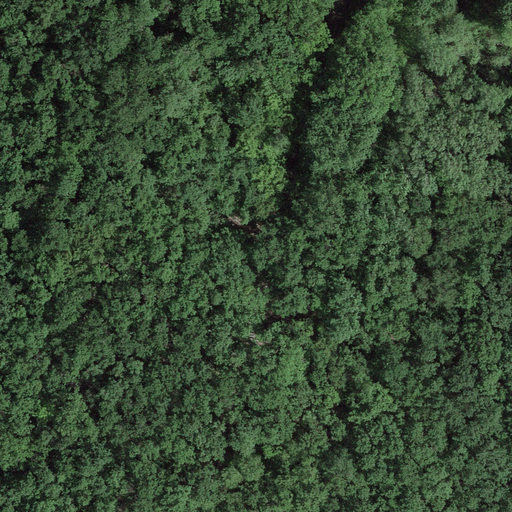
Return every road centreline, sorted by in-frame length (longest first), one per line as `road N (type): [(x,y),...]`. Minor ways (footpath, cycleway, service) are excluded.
road 1 (track): [(0,490),(103,271),(151,207),(181,199),(240,221),(253,235),(267,281)]
road 2 (track): [(267,281),(204,511)]
